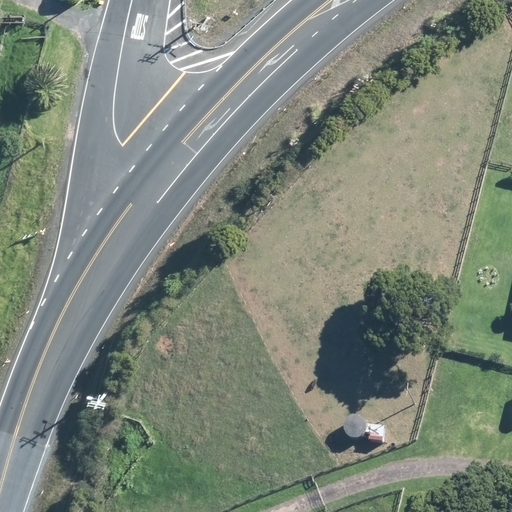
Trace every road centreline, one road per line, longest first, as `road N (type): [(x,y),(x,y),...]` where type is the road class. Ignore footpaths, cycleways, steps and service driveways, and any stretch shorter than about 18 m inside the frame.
road 1 (secondary): [(161,160),(59,319),(0,490)]
road 2 (secondary): [(327,0),(161,160)]
road 3 (unclassified): [(161,160),(135,134),(121,103),(131,0)]
